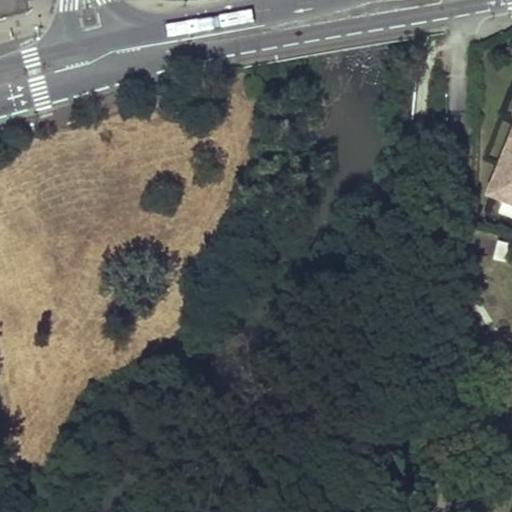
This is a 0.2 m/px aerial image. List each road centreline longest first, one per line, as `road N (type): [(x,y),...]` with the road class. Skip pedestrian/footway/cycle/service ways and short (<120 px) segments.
road 1 (primary): [(120,67),(491,0)]
road 2 (primary): [(325,0),(122,35)]
